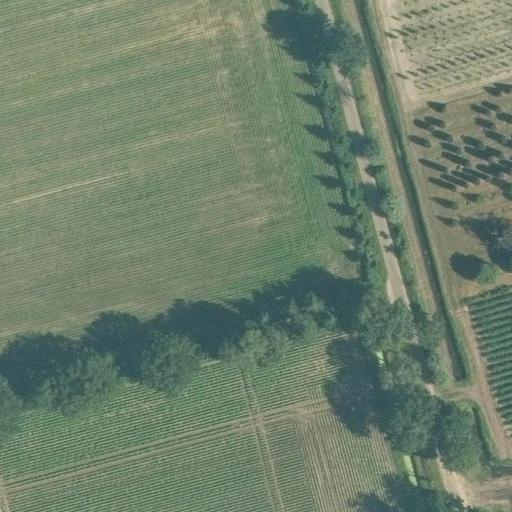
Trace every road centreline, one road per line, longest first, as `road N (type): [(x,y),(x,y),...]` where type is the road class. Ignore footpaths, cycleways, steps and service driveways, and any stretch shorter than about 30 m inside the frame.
road 1 (unclassified): [(444,511),(309,0)]
road 2 (track): [(400,343),(0,440)]
